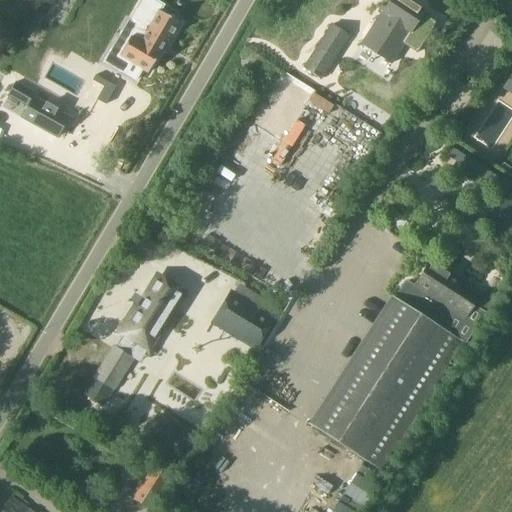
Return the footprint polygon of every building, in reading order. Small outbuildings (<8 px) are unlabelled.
[(121,52),(119,55),(127,60),(120,72),(135,81),(141,69),(148,73),(159,54),(158,54),(165,40),(169,42),(179,25),(180,24),(159,12),(163,6),(153,0),(142,0),(138,8),(131,19),(139,24),(131,37),(130,37),(121,52)] [(409,33),(423,11),(406,0),(390,0),(381,15),(369,35),(396,52),(409,33)] [(320,76),(347,35),(331,25),(304,66),(320,76)] [(0,103),(19,115),(56,137),(69,115),(33,93),(35,89),(14,77),(12,81),(0,74),(12,53),(0,46),(0,103)] [(372,73),(380,77),(388,61),(358,47),(340,86),(361,96),(372,73)] [(31,83),(38,64),(22,57),(14,76),(31,83)] [(480,162),(473,173),(503,193),(510,182),(480,162)] [(464,319),(481,292),(431,260),(414,287),(422,292),(411,308),(395,298),(312,426),(380,469),(464,342),(446,331),(456,314),(464,319)] [(167,323),(185,293),(159,277),(140,307),(129,325),(138,331),(149,313),(167,323)] [(253,347),(271,317),(228,291),(210,321),(253,347)] [(100,405),(132,356),(114,344),(82,393),(100,405)] [(352,488),(356,468),(340,465),(336,485),(352,488)] [(167,479),(154,470),(135,500),(148,508),(167,479)] [(320,491),(307,511),(341,511),(345,506),(320,491)] [(30,511),(10,498),(0,511),(30,511)]
